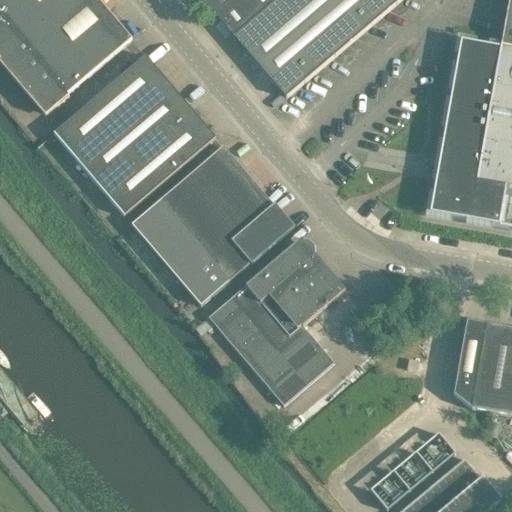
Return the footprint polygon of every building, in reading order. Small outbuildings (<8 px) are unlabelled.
[(94,0),(0,0),(0,62),(44,112),(55,103),(58,106),(69,97),(66,94),(129,40),(123,33),(94,0)] [(198,0),(208,12),(226,33),(281,97),(358,33),(397,0),(198,0)] [(459,46),(430,211),(511,226),(511,0),(507,0),(498,53),(459,46)] [(144,58),(53,134),(123,216),(215,138),(183,103),(151,67),(144,58)] [(223,149),(131,225),(176,278),(207,251),(211,256),(272,205),(223,149)] [(207,251),(176,278),(200,306),(291,227),(272,205),(211,256),(207,251)] [(301,238),(208,318),(283,406),(333,360),(302,324),(345,290),(317,253),(314,256),(301,238)] [(466,321),(452,394),(471,409),(485,323),(466,319),(466,321)] [(485,323),(471,409),(481,411),(511,416),(511,410),(511,327),(497,325),(485,323)] [(0,352),(0,411),(32,451),(62,425),(0,352)] [(438,435),(370,490),(386,510),(455,454),(438,435)] [(463,459),(399,511),(490,511),(503,502),(482,477),(479,479),(475,475),(476,475),(463,459)]
